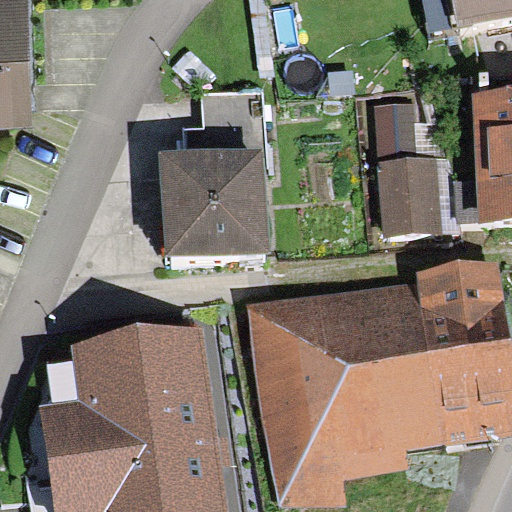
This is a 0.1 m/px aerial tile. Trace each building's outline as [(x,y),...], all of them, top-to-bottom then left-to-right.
[(0,0),(0,123),(31,123),(27,0),(0,0)] [(511,0),(450,0),(457,33),(511,22),(511,0)] [(260,90),(201,93),(203,127),(181,128),(183,159),(264,154),(260,90)] [(511,101),(476,103),(479,187),(460,188),(462,228),(511,226),(511,101)] [(412,110),(375,112),(383,240),(433,237),(443,236),(438,164),(415,166),(412,110)] [(264,154),(183,159),(162,160),(169,266),(271,259),(264,154)] [(249,308),(276,511),(327,511),(347,509),(343,479),(415,469),(412,451),(511,437),(511,357),(500,265),(417,276),(419,285),(249,308)] [(230,511),(208,339),(74,359),(81,409),(45,417),(57,511),(230,511)]
